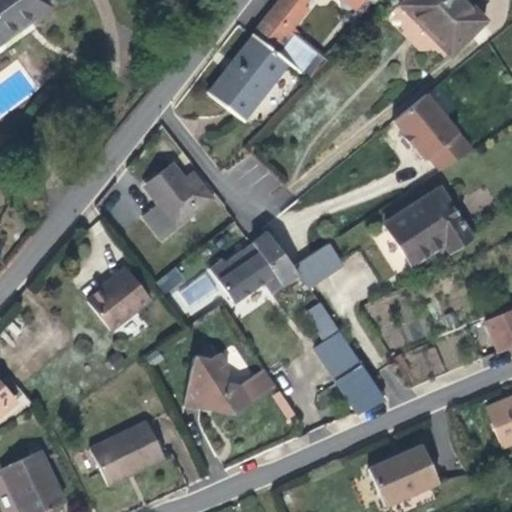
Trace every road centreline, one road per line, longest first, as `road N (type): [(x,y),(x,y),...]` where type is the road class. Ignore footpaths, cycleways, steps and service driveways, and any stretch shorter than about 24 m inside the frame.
road 1 (residential): [(249,0),(0,298)]
road 2 (residential): [(174,511),(511,366)]
